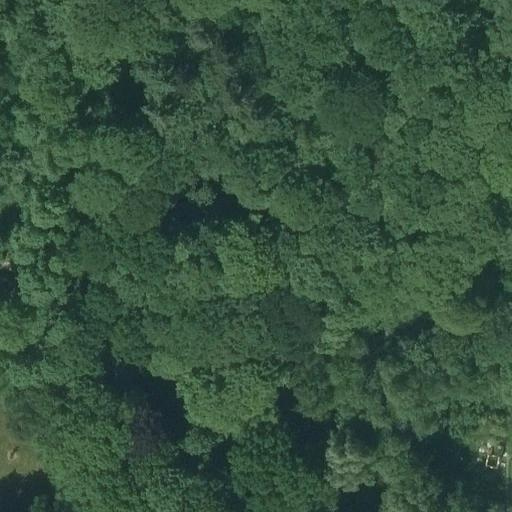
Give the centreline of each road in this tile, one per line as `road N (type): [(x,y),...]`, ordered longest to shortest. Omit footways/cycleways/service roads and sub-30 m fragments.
road 1 (track): [(165,345),(101,198),(48,0)]
road 2 (unclassified): [(280,511),(165,345)]
